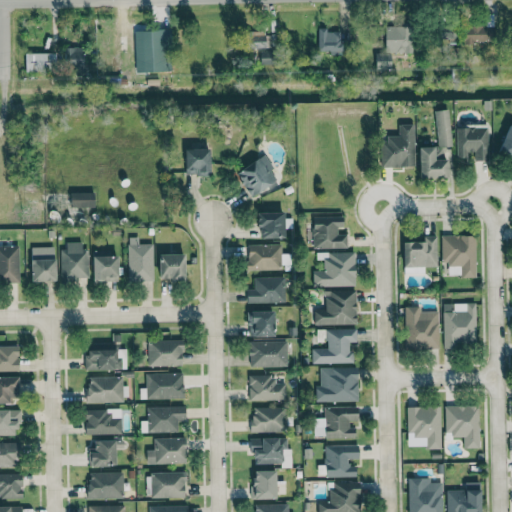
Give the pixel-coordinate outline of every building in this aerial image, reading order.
[(456,23),(439,23),(438,41),(455,41),(456,23)] [(384,53),(413,52),(412,26),(383,26),(384,53)] [(463,43),(485,42),(485,26),(463,26),(463,43)] [(135,72),(169,71),(169,30),(134,30),(135,72)] [(265,31),(248,31),(248,48),(272,48),(271,36),(265,36),(265,31)] [(318,51),(329,51),(329,55),(340,55),(340,31),(318,31),(318,51)] [(84,47),(65,47),(65,73),(84,73),(84,47)] [(25,72),(54,72),(54,53),(25,53),(25,72)] [(419,179),(446,177),(445,146),(450,146),(448,110),(435,110),(436,146),(418,147),(419,179)] [(413,124),(397,125),(398,136),(386,136),(386,141),(380,142),(380,167),(414,166),(413,124)] [(497,152),(511,158),(511,125),(509,124),(497,152)] [(455,127),(456,156),(474,155),(474,161),(487,160),(487,126),(455,127)] [(209,148),(184,149),(185,175),(210,174),(209,148)] [(251,197),(276,179),(270,171),(273,169),(263,154),(235,174),(251,197)] [(94,207),(93,192),(70,193),(70,207),(94,207)] [(258,213),(258,239),(284,238),(284,228),(291,228),(291,218),(284,219),(283,212),(258,213)] [(312,248),(346,248),(346,234),(340,234),(340,216),(312,217),(312,248)] [(474,235),(440,236),(441,262),(447,262),(448,277),(475,276),(474,235)] [(153,280),(152,243),(138,244),(138,237),(127,237),(128,281),(153,280)] [(87,249),(82,249),(81,242),(65,242),(66,249),(60,250),(61,283),(75,282),(75,278),(88,278),(87,249)] [(280,244),(246,245),(247,270),(280,270),(280,244)] [(0,245),(0,282),(19,282),(18,246),(0,245)] [(31,281),(55,281),(54,247),(30,247),(31,281)] [(354,286),(354,252),(316,252),(316,259),(323,259),(323,271),(312,271),(312,286),(354,286)] [(170,278),(170,282),(184,282),(183,254),(158,254),(158,278),(170,278)] [(92,257),(92,281),(118,280),(117,256),(92,257)] [(284,302),(284,277),(253,277),(254,289),(245,289),(246,303),(284,302)] [(324,309),(313,309),(313,325),(356,324),(355,290),(323,291),(324,309)] [(475,346),(474,303),(442,304),(443,346),(475,346)] [(437,311),(420,312),(420,306),(403,307),(404,349),(438,348),(437,311)] [(273,311),(247,311),(248,337),(273,336),(273,311)] [(312,363),(351,363),(351,342),(356,342),(355,328),(325,329),(325,348),(311,348),(312,363)] [(147,340),(147,366),(182,366),(182,340),(147,340)] [(248,367),(286,366),(286,341),(248,342),(248,367)] [(0,371),(18,371),(18,346),(0,346),(0,371)] [(85,350),(85,370),(122,370),(121,357),(116,357),(116,349),(85,350)] [(319,368),(320,386),(314,386),(315,402),(357,401),(356,367),(319,368)] [(183,399),(183,373),(144,373),(144,398),(183,399)] [(248,401),(285,400),(284,383),(273,383),(273,375),(248,375),(248,401)] [(0,403),(9,403),(9,397),(18,397),(17,377),(0,376),(0,403)] [(122,376),(86,377),(86,403),(122,402),(122,376)] [(444,406),(445,436),(462,435),(463,448),(479,447),(477,405),(444,406)] [(146,407),(147,433),(177,432),(177,420),(185,420),(185,406),(146,407)] [(352,437),(351,421),(357,421),(357,406),(322,407),(322,418),(314,419),(314,426),(323,426),(323,438),(352,437)] [(440,447),(439,406),(406,407),(407,447),(440,447)] [(250,433),(283,432),(282,407),(250,408),(250,433)] [(120,408),(84,410),(84,435),(121,434),(120,408)] [(0,409),(0,435),(19,435),(18,410),(0,409)] [(251,464),(282,464),(281,449),(286,449),(286,437),(251,438),(251,464)] [(153,438),(153,449),(146,449),(146,464),(185,463),(185,438),(153,438)] [(94,440),(93,449),(88,449),(88,466),(114,466),(114,448),(123,448),(123,441),(94,440)] [(0,467),(18,467),(17,442),(0,442),(0,467)] [(324,445),(324,477),(355,476),(355,465),(347,466),(347,459),(358,458),(357,444),(324,445)] [(275,470),(251,471),(251,499),(276,499),(275,493),(284,493),(284,482),(275,482),(275,470)] [(87,498),(123,497),(122,472),(87,473),(87,498)] [(149,473),(150,498),(185,497),(184,472),(149,473)] [(21,473),(0,473),(0,498),(22,498),(21,473)] [(441,511),(441,482),(429,483),(429,478),(407,478),(407,511),(441,511)] [(317,511),(359,511),(358,481),(329,482),(330,501),(317,501),(317,511)] [(445,490),(445,511),(479,511),(479,482),(464,482),(464,490),(445,490)]
